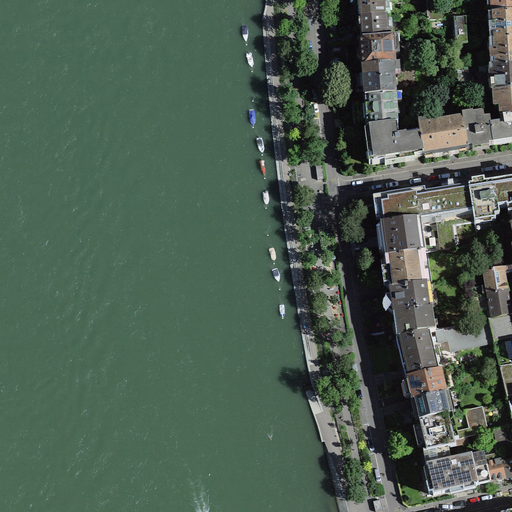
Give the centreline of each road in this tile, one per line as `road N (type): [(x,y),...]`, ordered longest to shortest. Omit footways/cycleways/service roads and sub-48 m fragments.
road 1 (residential): [(335,187),(395,511)]
road 2 (residential): [(315,0),(335,187)]
road 3 (residential): [(511,162),(335,187)]
